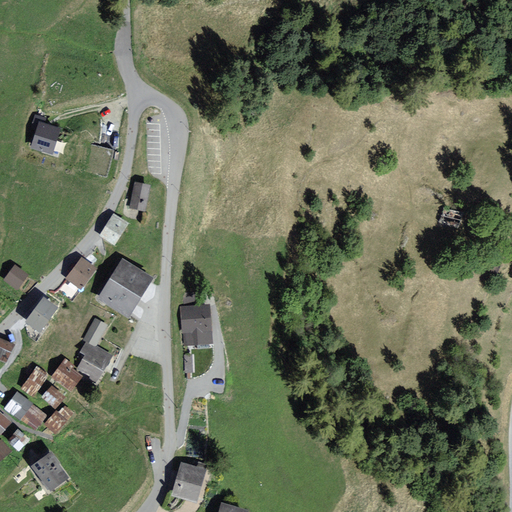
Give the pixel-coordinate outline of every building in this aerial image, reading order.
[(45,118),(35,115),(31,127),(38,130),(33,147),(51,153),(59,130),(42,125),(45,118)] [(153,187),(136,183),(131,208),(147,212),(153,187)] [(468,215),(446,208),(441,224),(463,231),(468,215)] [(129,225),(114,216),(100,237),(116,247),(129,225)] [(98,270),(83,259),(66,280),(82,292),(98,270)] [(157,280),(124,260),(100,301),(132,320),(157,280)] [(16,267),(4,282),(17,293),(29,278),(16,267)] [(60,310),(46,299),(28,324),(42,334),(60,310)] [(212,306),(181,308),(184,348),(214,345),(212,306)] [(109,326),(95,320),(84,342),(87,343),(81,353),(87,357),(78,370),(98,384),(114,358),(98,347),(109,326)] [(16,347),(0,339),(0,360),(8,364),(16,347)] [(84,378),(64,364),(53,378),(73,393),(84,378)] [(51,376),(38,367),(22,391),(35,400),(51,376)] [(67,399),(52,388),(42,400),(58,411),(67,399)] [(49,417),(18,395),(6,411),(36,434),(49,417)] [(75,417),(64,407),(45,427),(57,437),(75,417)] [(0,438),(12,425),(0,414),(0,438)] [(31,441),(19,431),(9,443),(21,453),(31,441)] [(13,453),(1,442),(0,443),(0,462),(2,464),(13,453)] [(73,480),(53,454),(33,469),(53,495),(73,480)] [(204,470),(183,464),(173,495),(195,501),(204,470)]
